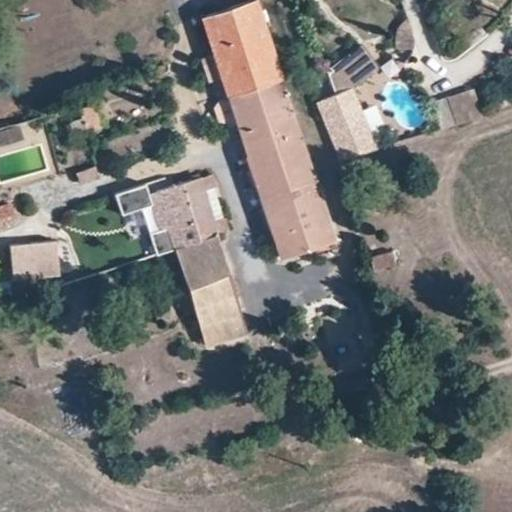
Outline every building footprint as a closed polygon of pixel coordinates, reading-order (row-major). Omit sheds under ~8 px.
[(252,0),(249,0),(201,17),(204,27),(203,31),(211,54),(219,79),(226,98),(279,81),(252,0)] [(364,47),(324,70),(337,91),(315,104),(349,160),(375,144),(370,135),(387,125),(374,105),(365,111),(351,88),(379,71),(364,47)] [(219,79),(211,54),(200,58),(208,83),(219,79)] [(309,171),(279,81),(226,98),(233,122),(240,141),(247,161),(255,187),(255,188),(309,171)] [(451,95),(456,123),(481,118),(476,91),(451,95)] [(233,122),(226,98),(214,102),(222,126),(233,122)] [(75,109),(78,118),(84,133),(99,128),(91,104),(75,109)] [(71,137),(84,133),(78,118),(66,122),(71,137)] [(247,161),(240,141),(236,142),(242,161),(247,161)] [(76,184),(99,176),(95,166),(72,175),(76,184)] [(309,171),(255,188),(278,258),(331,241),(309,171)] [(211,174),(200,178),(206,200),(210,199),(206,189),(215,186),(211,174)] [(206,200),(200,178),(178,184),(196,242),(215,235),(213,222),(206,200)] [(196,242),(178,184),(154,191),(165,227),(173,250),(196,242)] [(29,198),(21,200),(22,208),(31,206),(29,198)] [(7,206),(0,206),(2,217),(10,215),(7,206)] [(10,215),(2,217),(0,217),(0,228),(1,230),(15,225),(15,222),(12,215),(10,215)] [(224,218),(213,222),(215,235),(227,231),(227,230),(224,218)] [(173,250),(165,227),(150,232),(158,255),(173,250)] [(215,235),(196,242),(173,250),(186,289),(189,302),(191,308),(235,296),(215,235)] [(52,243),(12,248),(15,281),(39,279),(39,274),(55,272),(52,243)] [(176,307),(189,302),(186,289),(172,294),(176,307)] [(235,296),(191,308),(194,319),(197,327),(204,346),(247,333),(235,296)] [(197,327),(194,319),(188,321),(191,329),(197,327)]
